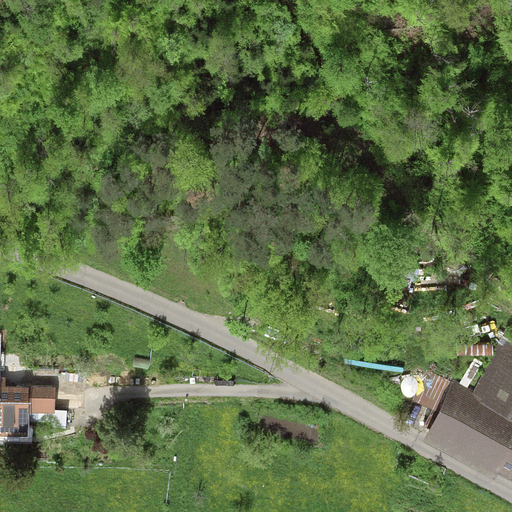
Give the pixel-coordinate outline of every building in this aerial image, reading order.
[(174,222),(172,207),(143,210),(145,225),(174,222)] [(388,283),(385,297),(397,300),(401,286),(388,283)] [(511,468),(511,417),(424,373),(416,389),(435,398),(422,425),(435,432),(436,430),(511,468)] [(413,380),(410,379),(407,379),(404,380),(401,382),(400,385),(400,388),(401,391),(403,393),(406,395),(409,395),(412,394),(414,392),(416,389),(416,386),(415,383),(413,380)] [(27,410),(51,410),(52,390),(0,388),(0,380),(0,429),(23,430),(23,406),(27,406),(27,410)]
